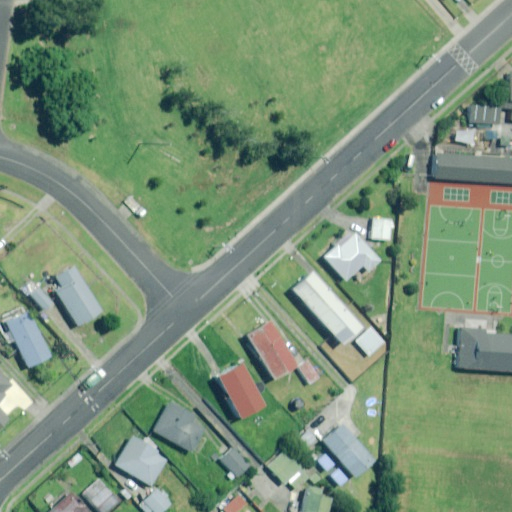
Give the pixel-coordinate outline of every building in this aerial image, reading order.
[(511,71),(501,71),(500,99),(504,99),(503,119),(511,119),(511,71)] [(493,105),(464,103),(462,122),(491,124),(493,105)] [(511,158),(428,153),(426,178),(511,183),(511,158)] [(387,219),(368,218),(367,239),(387,240),(387,219)] [(375,261),(347,231),(318,257),(340,281),(357,265),(363,272),(375,261)] [(95,312),(68,267),(50,277),(56,287),(50,290),(72,326),(95,312)] [(356,328),(306,272),(287,289),(337,345),(356,328)] [(49,301),(37,287),(27,295),(39,309),(49,301)] [(46,357),(23,309),(0,320),(23,368),(46,357)] [(290,366),(265,323),(242,336),(268,380),(290,366)] [(381,342),(367,327),(352,341),(366,356),(381,342)] [(511,331),(453,327),(450,368),(511,372),(511,331)] [(315,378),(304,362),(295,368),(306,384),(315,378)] [(258,407),(237,364),(212,377),(233,419),(258,407)] [(317,411),(314,398),(299,401),(303,415),(317,411)] [(192,418),(165,402),(149,431),(187,453),(200,430),(188,423),(192,418)] [(370,460),(336,422),(317,440),(351,478),(370,460)] [(313,439),(305,431),(295,440),(303,448),(313,439)] [(163,457),(127,436),(110,465),(146,486),(163,457)] [(247,466),(231,448),(217,460),(233,478),(247,466)] [(296,470),(299,467),(282,449),(264,466),(281,484),(285,480),(293,489),(304,479),(296,470)] [(102,511),(114,502),(95,480),(80,493),(96,511),(102,511)] [(325,511),(329,494),(303,487),(297,511),(325,511)] [(158,511),(168,503),(153,488),(139,501),(148,511),(158,511)] [(83,511),(65,493),(45,511),(83,511)] [(234,511),(243,505),(234,495),(219,508),(222,511),(234,511)]
